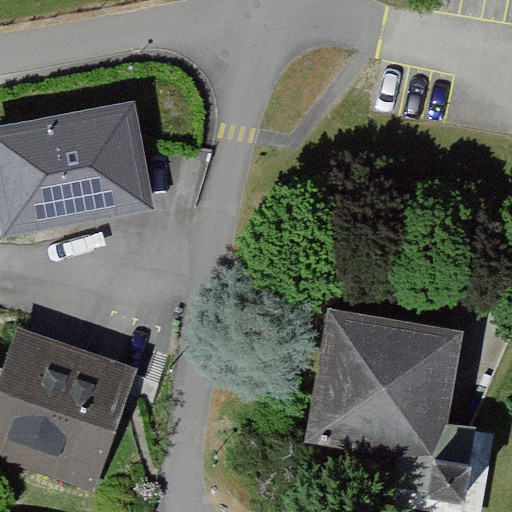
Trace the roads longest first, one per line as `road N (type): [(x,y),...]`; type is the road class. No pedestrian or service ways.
road 1 (unclassified): [(163,511),(265,8)]
road 2 (residential): [(265,8),(0,55)]
